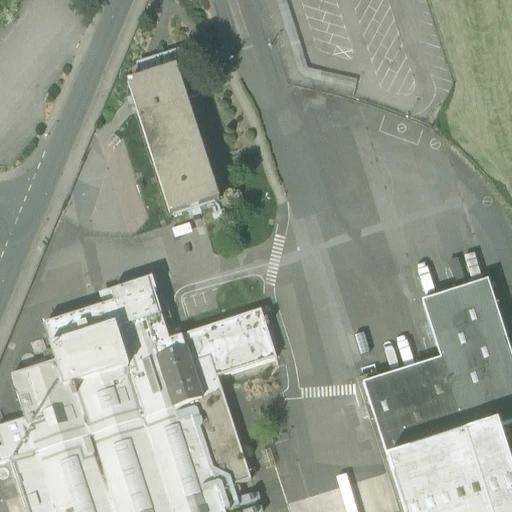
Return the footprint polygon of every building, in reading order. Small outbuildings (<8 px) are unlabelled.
[(137,65),(138,69),(181,55),(179,51),(137,65)] [(138,69),(142,81),(177,69),(177,70),(185,68),(181,55),(138,69)] [(220,202),(177,70),(177,69),(142,81),(128,85),(171,218),(220,202)] [(223,511),(217,493),(251,482),(218,380),(277,361),(261,313),(180,339),(180,340),(169,343),(153,294),(156,293),(152,280),(110,294),(113,305),(44,327),(51,350),(52,352),(48,353),(50,358),(44,360),(46,368),(11,379),(25,422),(0,429),(0,447),(1,451),(0,451),(0,467),(10,464),(25,511),(223,511)] [(403,511),(511,511),(511,470),(499,429),(511,425),(511,356),(489,284),(423,305),(441,362),(380,382),(378,375),(357,382),(365,408),(370,407),(403,511)] [(30,343),(34,355),(46,351),(42,339),(30,343)]
